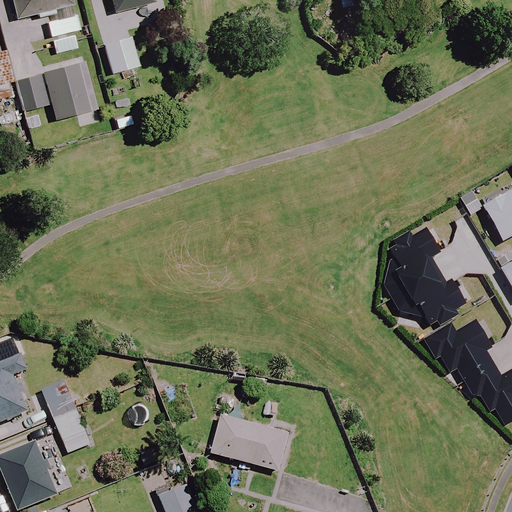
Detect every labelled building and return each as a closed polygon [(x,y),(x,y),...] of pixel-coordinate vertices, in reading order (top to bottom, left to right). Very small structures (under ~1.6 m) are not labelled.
[(7,0),(12,21),(32,17),(33,20),(54,15),(54,12),(68,9),(66,0),(7,0)] [(152,4),(150,0),(106,0),(111,15),(152,4)] [(72,35),(79,33),(75,16),(43,23),(47,40),(48,40),(72,35)] [(72,35),(48,40),(52,56),(75,51),(72,35)] [(136,68),(128,38),(101,46),(109,76),(136,68)] [(7,78),(1,53),(0,53),(0,101),(9,100),(3,79),(7,78)] [(91,111),(79,64),(41,73),(53,121),(91,111)] [(13,82),(23,130),(39,127),(36,110),(44,108),(38,77),(13,82)] [(511,192),(482,209),(502,246),(511,240),(511,192)] [(395,247),(389,251),(401,272),(393,276),(412,311),(417,308),(428,328),(435,324),(438,329),(457,318),(455,313),(466,307),(451,281),(446,284),(432,260),(440,256),(425,230),(411,238),(408,233),(392,242),(395,247)] [(511,266),(501,272),(511,290),(511,266)] [(511,307),(511,296),(498,273),(484,282),(503,313),(511,307)] [(511,370),(501,377),(487,353),(491,350),(486,341),(475,322),(453,335),(449,327),(424,341),(436,362),(441,359),(450,376),(457,372),(472,397),(480,399),(489,416),(494,413),(503,428),(511,422),(511,370)] [(24,371),(18,352),(0,358),(0,425),(27,416),(13,375),(24,371)] [(64,382),(38,392),(64,457),(90,447),(64,382)] [(218,419),(208,457),(256,470),(275,475),(285,436),(218,419)] [(0,478),(13,511),(20,511),(55,498),(39,460),(32,444),(0,457),(0,478)] [(196,511),(187,487),(155,500),(159,511),(196,511)]
